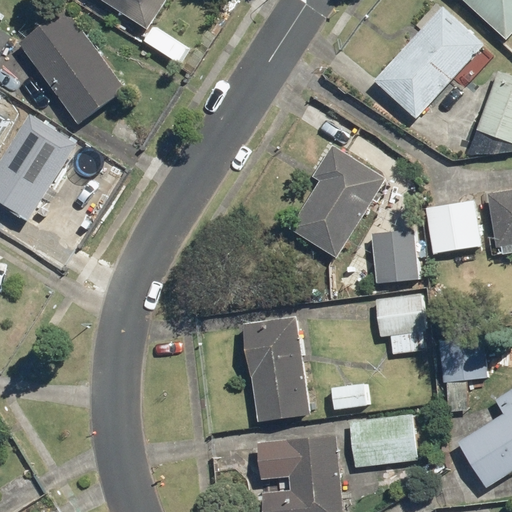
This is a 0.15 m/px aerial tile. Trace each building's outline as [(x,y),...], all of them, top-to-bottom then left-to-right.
[(109,0),(154,28),(172,0),(109,0)] [(511,0),(467,0),(511,40),(511,39),(511,0)] [(422,118),(489,44),(448,7),(381,81),(422,118)] [(71,10),(26,43),(86,124),(131,90),(71,10)] [(0,24),(0,62),(18,37),(0,24)] [(511,142),(511,75),(503,72),(482,132),(511,142)] [(0,135),(12,117),(0,109),(0,102),(3,98),(0,95),(0,135)] [(0,208),(30,227),(83,142),(36,114),(0,172),(0,208)] [(342,258),(389,178),(336,147),(319,177),(325,180),(296,231),(342,258)] [(511,192),(491,196),(500,254),(511,252),(511,192)] [(480,202),(433,208),(438,252),(485,247),(480,202)] [(424,233),(378,234),(379,284),(425,283),(424,233)] [(426,294),(381,297),(383,336),(394,335),(395,354),(428,352),(426,294)] [(316,416),(304,317),(252,323),(264,422),(316,416)] [(494,339),(448,337),(446,383),(492,385),(494,339)] [(339,388),(340,409),(372,407),(371,386),(339,388)] [(509,412),(463,441),(492,487),(511,474),(511,392),(501,400),(509,412)] [(415,416),(354,422),(358,466),(420,460),(415,416)] [(349,511),(346,438),(265,442),(267,477),(295,476),(295,492),(269,493),(269,511),(349,511)]
